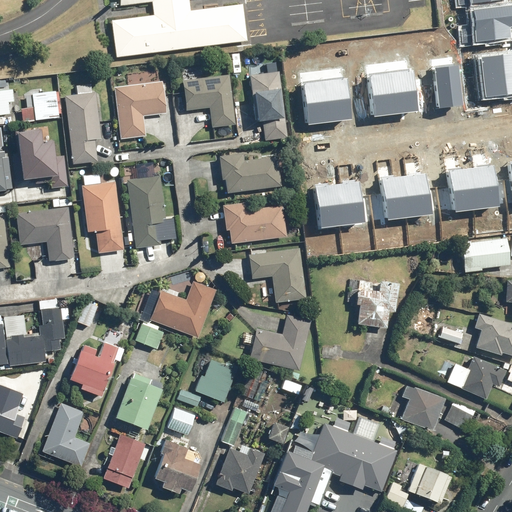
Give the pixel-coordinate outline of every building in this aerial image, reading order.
[(117,0),(118,5),(150,1),(151,8),(152,15),(109,21),(111,33),(114,57),(246,40),(241,4),(189,11),(187,0),(117,0)] [(461,30),(462,43),(511,39),(510,27),(511,26),(511,6),(474,11),(476,29),(461,30)] [(511,53),(480,57),(485,97),(511,93),(511,53)] [(434,68),(439,107),(462,104),(458,65),(434,68)] [(362,76),(370,117),(412,108),(404,68),(362,76)] [(286,137),(278,71),(249,74),(255,121),(261,120),(264,140),(286,137)] [(234,124),(228,74),(181,80),(185,110),(208,107),(210,127),(234,124)] [(299,85),(306,125),(348,118),(340,77),(299,85)] [(165,113),(161,81),(113,87),(119,139),(145,136),(142,115),(165,113)] [(0,89),(0,115),(9,114),(7,102),(13,102),(11,88),(0,89)] [(58,117),(55,91),(31,94),(34,120),(58,117)] [(99,139),(94,92),(63,95),(71,164),(96,161),(93,139),(99,139)] [(32,120),(31,107),(19,108),(21,121),(32,120)] [(20,121),(19,113),(7,115),(8,122),(20,121)] [(375,122),(354,121),(353,146),(373,147),(375,122)] [(0,146),(10,145),(8,126),(0,126),(0,146)] [(331,127),(297,133),(303,165),(336,159),(331,127)] [(20,134),(25,180),(48,178),(50,190),(68,188),(64,157),(54,158),(53,143),(41,144),(40,132),(20,134)] [(243,160),(242,152),(217,155),(221,179),(224,179),(226,193),(281,185),(277,155),(243,160)] [(0,189),(11,188),(7,158),(0,158),(0,189)] [(446,170),(450,210),(493,206),(488,165),(446,170)] [(378,178),(382,218),(424,214),(420,173),(378,178)] [(164,222),(158,175),(126,179),(135,248),(160,245),(157,223),(164,222)] [(123,249),(114,181),(80,185),(86,231),(94,231),(97,252),(123,249)] [(313,186),(318,227),(360,222),(355,182),(313,186)] [(70,205),(69,198),(58,199),(59,206),(70,205)] [(248,209),(247,202),(221,205),(224,230),(228,229),(230,243),(285,236),(281,205),(248,209)] [(73,258),(67,207),(15,213),(19,245),(46,242),(48,261),(73,258)] [(0,267),(9,267),(3,216),(0,215),(0,267)] [(380,224),(382,237),(408,233),(406,220),(380,224)] [(507,264),(504,238),(459,243),(462,272),(479,270),(479,267),(507,264)] [(305,298),(298,248),(247,255),(251,279),(270,276),(274,302),(305,298)] [(246,287),(242,261),(223,264),(226,290),(246,287)] [(394,311),(398,282),(348,276),(344,303),(358,305),(356,324),(367,325),(365,341),(381,343),(383,327),(386,327),(388,310),(394,311)] [(192,280),(185,299),(160,289),(149,319),(197,337),(215,289),(192,280)] [(64,337),(59,306),(56,307),(55,297),(38,300),(41,324),(40,324),(44,351),(60,348),(58,338),(64,337)] [(96,307),(97,306),(84,300),(75,321),(88,326),(90,322),(97,325),(103,310),(96,307)] [(511,323),(476,313),(472,327),(479,329),(474,346),(499,354),(500,351),(511,355),(511,323)] [(40,333),(25,335),(23,314),(2,317),(8,366),(44,361),(40,333)] [(285,314),(281,334),(254,328),(247,358),(298,369),(310,320),(285,314)] [(156,348),(162,332),(140,323),(133,340),(156,348)] [(466,340),(467,328),(451,327),(450,339),(466,340)] [(121,336),(108,331),(98,356),(93,354),(95,349),(83,344),(81,349),(80,349),(69,378),(81,383),(80,388),(99,395),(113,359),(119,361),(124,348),(117,346),(121,336)] [(340,360),(342,345),(323,343),(321,358),(340,360)] [(504,370),(471,355),(465,368),(453,363),(445,381),(484,399),(491,383),(497,386),(504,370)] [(222,402),(236,366),(225,361),(224,365),(209,359),(203,376),(200,374),(193,391),(222,402)] [(250,399),(261,371),(250,367),(239,394),(250,399)] [(37,400),(46,376),(27,369),(18,392),(37,400)] [(264,404),(276,375),(264,370),(252,399),(264,404)] [(146,429),(161,389),(129,377),(114,416),(146,429)] [(297,394),(300,385),(284,379),(280,388),(297,394)] [(313,388),(305,385),(299,398),(307,401),(313,388)] [(430,430),(443,398),(413,386),(412,388),(405,385),(393,415),(401,418),(430,430)] [(196,406),(200,396),(179,388),(175,399),(196,406)] [(14,413),(17,405),(0,398),(0,431),(15,437),(23,416),(14,413)] [(73,436),(83,411),(59,402),(40,451),(79,466),(88,442),(73,436)] [(467,432),(475,417),(450,405),(442,420),(467,432)] [(186,434),(193,415),(173,407),(166,427),(186,434)] [(232,446),(245,412),(233,407),(220,441),(232,446)] [(281,443),(288,426),(273,420),(267,438),(281,443)] [(307,511),(311,511),(329,465),(378,484),(390,452),(318,426),(308,453),(286,445),(271,485),(287,490),(279,511),(304,511),(305,511),(307,511)] [(127,488),(145,443),(119,433),(101,478),(127,488)] [(189,491),(200,463),(183,457),(186,447),(164,439),(158,453),(162,454),(152,478),(162,481),(160,486),(177,493),(179,488),(189,491)] [(263,453),(248,447),(245,454),(228,447),(213,484),(230,490),(231,487),(247,494),(263,453)] [(439,503),(450,477),(425,466),(422,473),(415,470),(407,489),(439,503)] [(401,507),(408,493),(399,489),(401,485),(392,481),(384,499),(401,507)]
